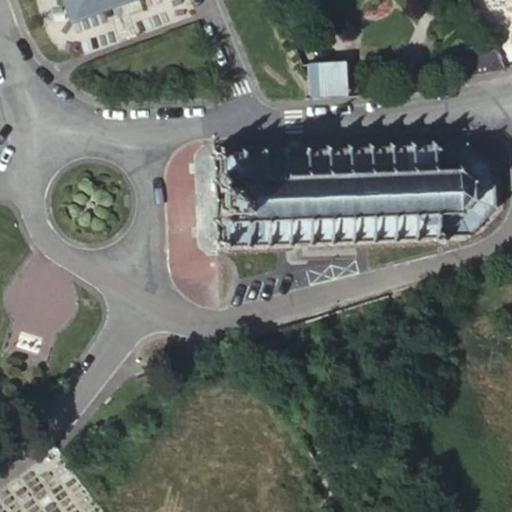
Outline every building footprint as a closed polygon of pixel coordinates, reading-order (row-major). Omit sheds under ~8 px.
[(63,0),(72,23),(112,8),(108,0),(63,0)] [(108,0),(112,8),(121,4),(131,0),(108,0)] [(511,43),(493,50),(495,52),(502,69),(511,64),(511,43)] [(342,61),(306,63),(308,98),(317,97),(344,95),(342,61)] [(215,248),(215,252),(218,252),(219,253),(222,253),(222,248),(245,247),(246,251),(250,250),(250,246),(267,246),(268,249),(272,249),(272,246),(286,245),(287,249),(297,249),(312,248),(312,243),(330,242),(330,246),(333,245),(334,242),(338,242),(350,241),(351,245),(355,245),(355,241),(371,240),(372,244),(375,244),(375,240),(391,239),(392,243),(396,242),(396,239),(415,237),(415,242),(419,241),(419,237),(434,237),(434,241),(437,241),(441,243),(442,244),(446,244),(448,242),(449,240),(449,236),(467,235),(470,238),(474,235),(472,233),(493,205),(496,208),(497,204),(492,203),(491,171),(495,169),(493,166),(490,168),(466,144),(468,141),(464,140),(462,143),(445,144),(444,141),(443,140),(442,139),(438,139),(435,140),(434,142),(430,141),(430,145),(415,146),(414,143),(411,143),(410,145),(392,147),(391,143),(388,144),(388,147),(370,148),(370,145),(367,145),(367,148),(350,149),(350,146),(346,146),(346,149),(341,149),(329,150),(329,147),(325,147),(325,150),(307,151),(306,146),(294,147),(282,147),(282,152),(267,153),(267,150),(263,150),(263,153),(246,154),(246,152),(241,151),(241,154),(238,154),(219,155),(218,151),(214,151),(214,152),(210,153),(210,156),(212,201),(215,248)] [(0,470),(24,453),(18,444),(0,456),(0,470)] [(315,467),(334,497),(357,483),(337,453),(315,467)]
